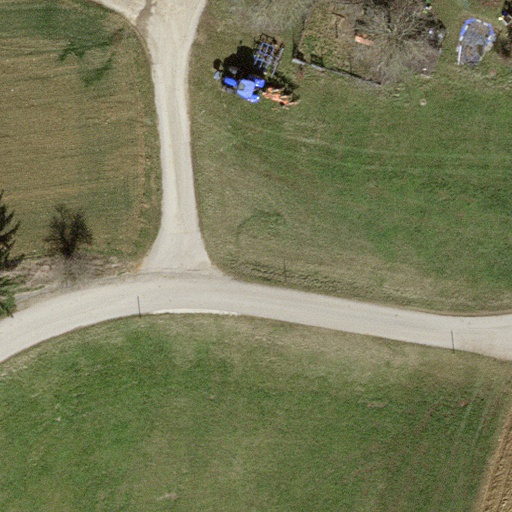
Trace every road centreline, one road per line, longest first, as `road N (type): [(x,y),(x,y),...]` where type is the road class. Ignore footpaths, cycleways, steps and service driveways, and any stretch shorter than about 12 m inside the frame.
road 1 (track): [(0,347),(63,305),(180,293),(498,345)]
road 2 (track): [(180,293),(174,7),(183,0)]
